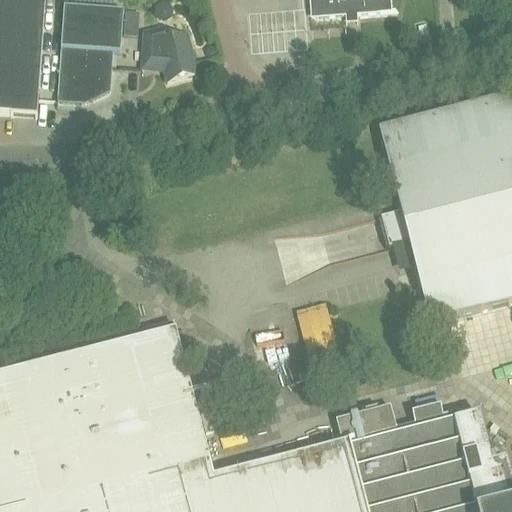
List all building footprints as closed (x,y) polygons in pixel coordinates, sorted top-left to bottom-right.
[(0,0),(0,118),(38,121),(46,0),(0,0)] [(309,0),(311,16),(317,21),(391,15),(389,0),(309,0)] [(124,15),(64,11),(57,106),(85,108),(86,103),(93,104),(111,95),(114,56),(121,56),(124,15)] [(145,37),(142,73),(164,75),(167,86),(197,78),(187,39),(175,42),(174,38),(170,36),(160,38),(158,33),(145,37)] [(56,102),(57,83),(45,83),(44,102),(56,102)] [(511,105),(384,139),(405,220),(386,225),(394,257),(414,252),(435,333),(511,313),(511,105)] [(308,364),(337,360),(328,307),(299,312),(308,364)] [(37,364),(0,373),(0,511),(511,511),(511,485),(506,464),(492,468),(479,418),(454,425),(453,419),(443,422),(440,410),(412,418),(416,433),(398,438),(390,410),(336,424),(343,449),(213,482),(173,329),(89,351),(37,364)]
